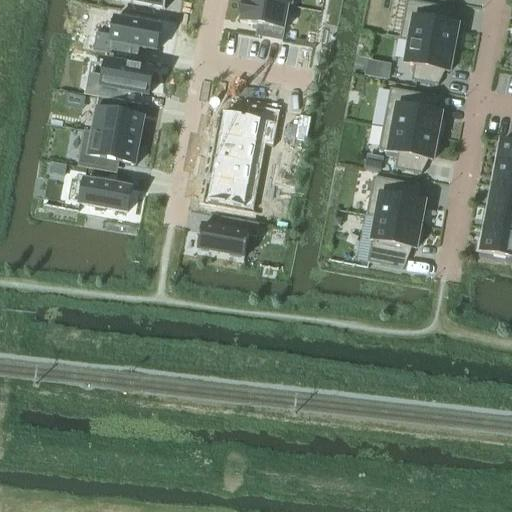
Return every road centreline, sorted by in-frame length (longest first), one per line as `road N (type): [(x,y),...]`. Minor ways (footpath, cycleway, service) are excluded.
road 1 (residential): [(492,0),(440,278)]
road 2 (residential): [(216,0),(178,219)]
